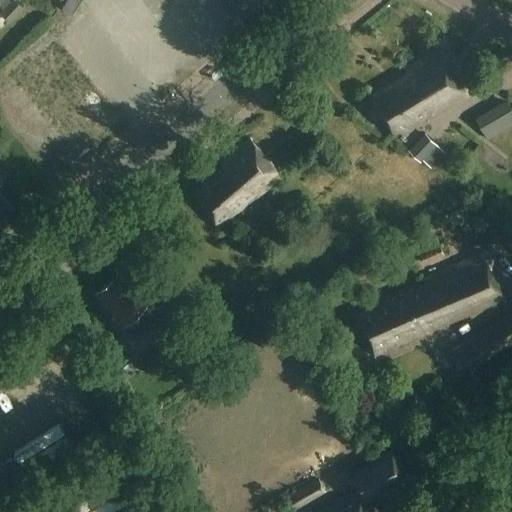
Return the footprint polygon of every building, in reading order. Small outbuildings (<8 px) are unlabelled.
[(8,23),(25,37),(41,16),(24,3),(8,23)] [(117,127),(127,120),(63,29),(28,54),(33,62),(18,72),(71,146),(90,132),(96,140),(116,126),(117,127)] [(468,96),(441,50),(406,70),(409,75),(373,96),(395,134),(430,113),(433,117),(468,96)] [(511,113),(507,104),(477,122),(489,142),(511,128),(511,113)] [(445,154),(426,134),(409,150),(422,162),(424,160),(432,167),(445,154)] [(283,176),(251,139),(223,164),(225,166),(192,195),(220,227),(256,195),(258,197),(283,176)] [(0,222),(14,210),(0,193),(0,222)] [(505,299),(482,253),(425,280),(427,285),(357,317),(375,356),(505,299)] [(141,300),(118,274),(97,293),(116,315),(113,318),(122,329),(132,320),(141,330),(134,336),(144,347),(170,324),(146,297),(141,300)] [(511,344),(511,312),(450,352),(465,375),(511,344)] [(409,477),(393,449),(351,474),(360,489),(319,511),(372,511),(367,502),(409,477)] [(326,493),(318,479),(290,495),(299,509),(326,493)]
